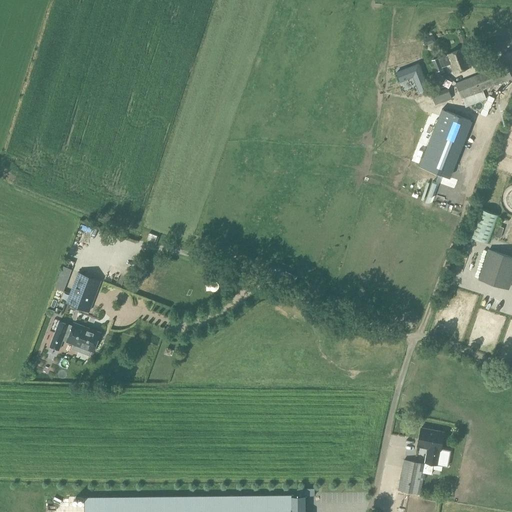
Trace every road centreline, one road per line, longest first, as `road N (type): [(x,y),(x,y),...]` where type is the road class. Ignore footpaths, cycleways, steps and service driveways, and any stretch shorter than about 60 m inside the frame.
road 1 (track): [(511,93),(409,357),(370,511)]
road 2 (track): [(511,372),(212,262),(124,247)]
